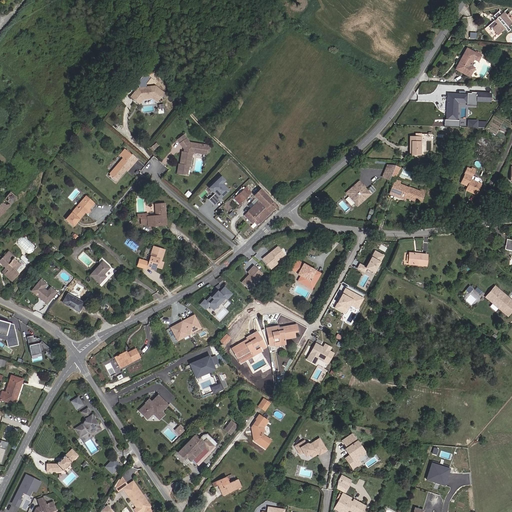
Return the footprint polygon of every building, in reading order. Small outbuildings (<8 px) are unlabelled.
[(508,26),(511,23),(510,21),(511,21),(509,19),(509,20),(506,16),(507,15),(504,12),(501,15),(498,12),(493,16),(494,17),(492,18),(494,21),(487,27),(490,30),(492,28),(498,35),(503,31),(502,30),(504,28),(508,32),(510,30),(507,26),(508,25),(508,26)] [(470,66),(474,59),(478,61),(480,56),(481,54),(477,52),(476,54),(467,49),(455,69),(469,77),(472,72),(468,69),(470,66)] [(163,92),(154,85),(137,87),(130,96),(138,102),(142,98),(152,96),(156,100),(163,92)] [(467,104),(477,105),(478,92),(468,92),(467,104)] [(457,120),(457,102),(466,103),(467,95),(448,94),(447,110),(448,110),(448,120),(449,120),(449,125),(456,125),(456,120),(457,120)] [(421,155),(421,134),(416,134),(416,137),(410,137),(410,146),(411,146),(411,155),(421,155)] [(188,166),(191,154),(193,152),(201,154),(202,144),(188,142),(185,138),(179,143),(183,149),(182,152),(180,152),(179,164),(177,164),(176,173),(186,175),(187,166),(188,166)] [(119,154),(123,157),(125,159),(131,152),(125,147),(119,154)] [(139,159),(131,152),(125,159),(123,157),(113,170),(110,172),(111,173),(110,174),(116,180),(117,179),(118,179),(120,176),(126,170),(131,164),(133,166),(139,159)] [(454,161),(456,156),(457,157),(458,155),(454,153),(449,162),(453,164),(454,162),(454,161)] [(58,165),(55,162),(49,168),(52,171),(58,165)] [(391,175),(395,166),(387,165),(382,177),(389,180),(391,175)] [(473,176),(476,170),(471,168),(471,169),(467,168),(464,173),(465,174),(460,183),(467,186),(466,188),(473,191),(472,193),(476,195),(481,184),(477,182),(470,179),(471,177),(472,177),(473,176)] [(228,190),(221,183),(218,179),(209,188),(212,191),(214,190),(220,197),(228,190)] [(421,203),(425,191),(421,190),(420,192),(409,187),(409,188),(399,184),(400,181),(396,180),(393,186),(397,188),(395,195),(401,197),(403,194),(406,196),(405,198),(406,198),(411,200),(411,198),(414,199),(413,201),(421,203)] [(369,194),(366,191),(362,193),(359,189),(362,187),(359,183),(348,193),(358,204),(369,194)] [(395,195),(397,188),(393,186),(390,195),(404,201),(406,198),(405,198),(406,196),(403,194),(401,197),(395,195)] [(258,225),(276,208),(277,206),(261,189),(254,196),(258,201),(245,215),(255,225),(258,225)] [(220,197),(214,190),(212,191),(214,193),(220,199),(221,198),(220,197)] [(239,205),(247,197),(243,191),(234,199),(239,205)] [(0,203),(0,216),(16,197),(10,192),(0,203)] [(220,199),(214,193),(208,199),(214,205),(220,199)] [(86,195),(84,199),(92,206),(86,213),(89,216),(93,212),(91,210),(96,204),(86,195)] [(92,206),(84,199),(66,219),(75,227),(86,213),(92,206)] [(148,218),(141,218),(142,226),(148,226),(148,228),(158,227),(158,224),(163,224),(163,217),(165,217),(165,204),(155,205),(156,218),(148,218)] [(8,221),(9,222),(12,224),(18,216),(14,214),(8,221)] [(148,268),(152,270),(153,266),(158,268),(163,269),(165,262),(162,261),(160,261),(163,250),(155,247),(150,262),(141,260),(139,267),(147,269),(148,268)] [(278,262),(276,260),(284,253),(278,247),(275,249),(274,248),(263,258),(271,268),(278,262)] [(374,249),(366,265),(359,262),(357,268),(374,276),(384,254),(374,249)] [(8,250),(0,258),(0,262),(4,266),(0,270),(11,281),(19,273),(15,269),(20,264),(13,257),(14,256),(8,250)] [(426,257),(410,254),(408,264),(423,268),(426,257)] [(303,282),(314,288),(321,275),(316,272),(317,270),(306,263),(305,264),(298,260),(294,268),(301,271),(300,273),(303,275),(306,277),(305,278),(306,278),(303,282)] [(106,264),(94,279),(103,287),(110,279),(107,276),(113,270),(106,264)] [(263,273),(254,265),(249,272),(252,274),(249,277),(248,276),(243,282),(251,289),(257,284),(255,282),(263,273)] [(56,293),(50,288),(47,292),(45,292),(43,291),(43,289),(47,285),(41,280),(31,291),(37,296),(38,296),(40,298),(40,300),(46,305),(56,293)] [(496,282),(488,291),(504,306),(505,304),(511,309),(511,307),(511,295),(510,294),(509,295),(507,293),(508,293),(496,282)] [(226,299),(225,298),(231,292),(223,286),(218,292),(216,290),(211,296),(210,295),(205,300),(203,299),(200,303),(205,308),(208,304),(213,308),(219,302),(222,304),(226,299)] [(344,287),(334,307),(345,313),(350,305),(358,309),(364,297),(344,287)] [(68,295),(63,303),(79,313),(84,305),(68,295)] [(194,314),(171,327),(178,340),(201,327),(194,314)] [(14,327),(8,325),(9,323),(0,320),(0,333),(6,335),(8,346),(17,344),(14,327)] [(268,327),(272,345),(277,344),(277,345),(288,344),(287,338),(297,336),(296,332),(299,331),(298,323),(281,327),(280,324),(268,327)] [(268,327),(257,330),(266,346),(272,345),(268,327)] [(266,346),(257,330),(246,337),(247,338),(231,348),(235,354),(238,352),(240,356),(250,351),(253,356),(262,350),(262,349),(266,346)] [(227,333),(220,339),(224,344),(232,338),(227,333)] [(49,348),(40,341),(41,340),(38,338),(33,339),(32,336),(26,337),(29,353),(35,352),(36,353),(44,351),(45,352),(44,354),(51,359),(56,353),(49,348)] [(307,359),(326,368),(330,360),(326,358),(330,349),(315,342),(307,359)] [(127,352),(119,356),(125,367),(141,358),(136,350),(132,351),(133,353),(129,355),(127,352)] [(125,367),(119,356),(117,358),(123,368),(125,367)] [(213,370),(209,357),(191,363),(195,376),(213,370)] [(5,401),(14,403),(21,379),(12,377),(5,401)] [(212,393),(222,389),(220,383),(210,386),(212,393)] [(160,412),(168,404),(158,395),(152,401),(148,404),(146,402),(146,403),(139,410),(147,418),(152,413),(154,413),(156,416),(160,412)] [(77,397),(71,401),(76,408),(82,404),(77,397)] [(262,400),(258,406),(265,410),(268,403),(262,400)] [(91,414),(87,407),(81,411),(85,418),(86,419),(84,420),(83,423),(75,428),(79,435),(87,431),(90,432),(94,429),(94,427),(98,424),(91,414)] [(256,418),(257,420),(252,427),(255,429),(255,434),(253,437),(254,440),(265,448),(271,440),(262,434),(264,430),(264,427),(268,421),(259,414),(256,418)] [(235,427),(229,423),(225,429),(231,433),(235,427)] [(183,430),(179,426),(175,431),(179,435),(183,430)] [(193,460),(205,447),(209,451),(214,446),(209,441),(211,438),(208,435),(204,436),(201,439),(199,440),(195,436),(179,453),(184,458),(187,455),(192,461),(193,460)] [(353,436),(343,443),(351,453),(349,455),(350,457),(346,460),(354,471),(362,466),(359,461),(365,457),(359,448),(361,447),(353,436)] [(319,452),(321,451),(321,449),(326,445),(322,438),(313,444),(309,444),(307,441),(298,447),(302,455),(306,453),(313,454),(316,457),(320,455),(319,452)] [(0,442),(0,441),(0,461),(2,463),(8,441),(1,439),(0,442)] [(329,450),(326,445),(321,449),(321,451),(323,454),(329,450)] [(198,465),(210,452),(209,451),(205,447),(193,460),(198,465)] [(77,455),(71,448),(55,463),(46,463),(46,471),(59,472),(62,468),(63,469),(65,467),(67,468),(70,464),(70,462),(77,455)] [(113,471),(120,462),(113,457),(106,466),(113,471)] [(442,486),(447,469),(429,464),(425,481),(442,486)] [(32,490),(34,485),(38,487),(40,482),(26,475),(12,504),(18,507),(20,504),(17,503),(19,499),(22,492),(29,495),(32,490)] [(354,478),(344,475),(342,481),(352,484),(354,478)] [(220,487),(221,490),(224,489),(226,495),(237,491),(234,483),(229,485),(227,478),(214,483),(215,488),(220,487)] [(123,488),(125,487),(120,480),(116,487),(119,491),(123,488)] [(132,482),(123,488),(136,507),(133,509),(135,511),(141,511),(144,510),(145,511),(150,511),(151,511),(148,507),(150,506),(146,500),(145,500),(132,482)] [(47,503),(45,496),(38,499),(40,506),(37,507),(34,511),(51,511),(58,510),(54,501),(49,503),(47,503)] [(363,511),(366,507),(353,501),(351,505),(345,501),(347,498),(342,496),(336,509),(341,511),(348,511),(350,511),(363,511)]
